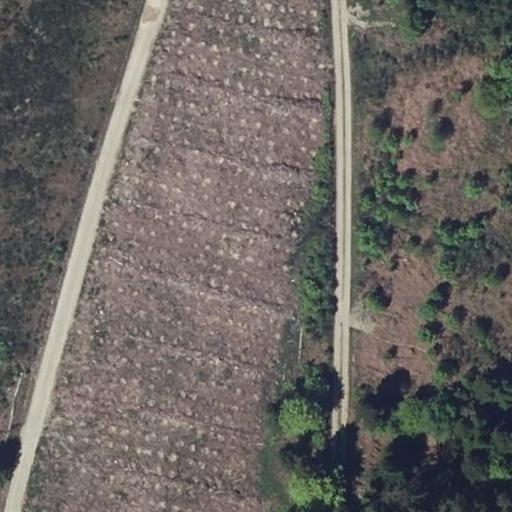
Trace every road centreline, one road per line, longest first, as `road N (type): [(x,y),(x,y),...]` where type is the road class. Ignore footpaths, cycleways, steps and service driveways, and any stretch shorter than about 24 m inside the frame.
road 1 (track): [(345,511),(337,0)]
road 2 (track): [(149,0),(109,159),(0,449)]
